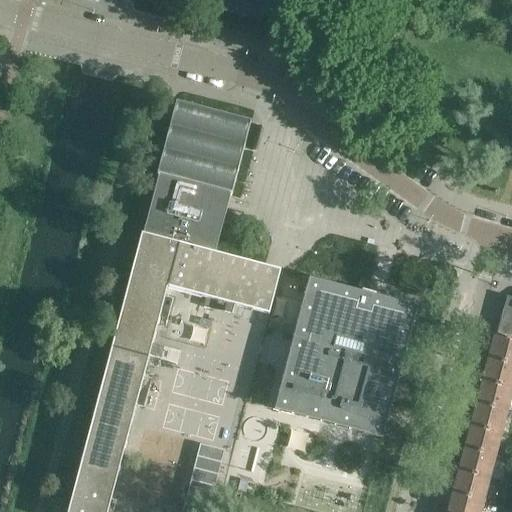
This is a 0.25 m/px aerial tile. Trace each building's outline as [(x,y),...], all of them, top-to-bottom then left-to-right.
[(224,0),(222,9),(258,18),(267,0),(224,0)] [(231,196),(244,150),(250,124),(176,105),(157,177),(159,177),(143,235),(215,254),(230,196),(231,196)] [(108,511),(137,402),(167,288),(206,298),(204,307),(232,315),(234,306),(269,315),(281,271),(215,254),(143,235),(142,235),(68,511),(108,511)] [(418,308),(310,279),(276,409),(384,438),(418,308)] [(511,298),(507,297),(496,336),(511,340),(511,298)] [(511,340),(496,336),(494,336),(492,341),(483,338),(478,356),(511,365),(511,340)] [(511,389),(511,365),(478,356),(473,375),(483,377),(482,381),(511,389)] [(507,412),(511,393),(511,389),(482,381),(481,385),(471,383),(466,401),(507,412)] [(501,435),(507,412),(466,401),(462,420),(471,422),(470,426),(501,435)] [(495,457),(501,435),(470,426),(469,430),(459,428),(455,446),(495,457)] [(208,511),(209,511),(216,486),(225,451),(200,445),(189,488),(188,493),(182,511),(208,511)] [(489,479),(495,457),(455,446),(450,465),(459,467),(458,471),(489,479)] [(483,502),(489,479),(458,471),(457,475),(448,473),(443,491),(483,502)] [(480,511),(483,502),(443,491),(438,509),(447,511),(480,511)]
